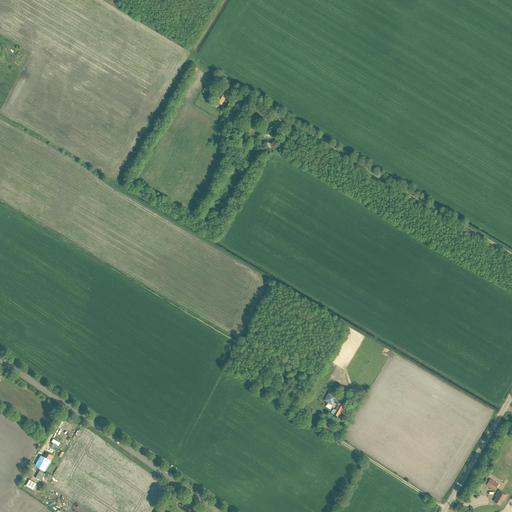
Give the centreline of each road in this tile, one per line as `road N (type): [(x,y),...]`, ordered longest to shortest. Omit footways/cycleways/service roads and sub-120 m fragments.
road 1 (track): [(237,91),(511,255)]
road 2 (unclassified): [(218,511),(0,359)]
road 3 (track): [(337,438),(451,511)]
road 4 (unclassified): [(443,511),(511,395)]
